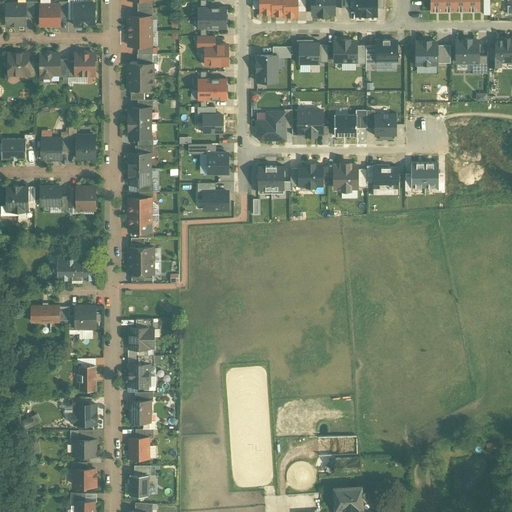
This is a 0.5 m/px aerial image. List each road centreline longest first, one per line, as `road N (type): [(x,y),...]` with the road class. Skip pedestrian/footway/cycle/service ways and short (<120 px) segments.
road 1 (residential): [(112,291),(111,511)]
road 2 (residential): [(242,135),(261,148),(406,151),(428,130)]
road 3 (residential): [(243,30),(402,26)]
road 4 (residential): [(111,38),(111,172)]
